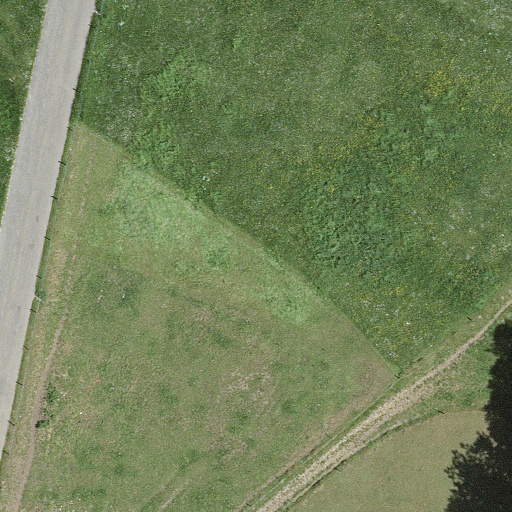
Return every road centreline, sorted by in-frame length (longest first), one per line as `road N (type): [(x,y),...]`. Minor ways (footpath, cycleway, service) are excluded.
road 1 (unclassified): [(71,0),(0,354)]
road 2 (track): [(511,412),(485,407),(404,427),(313,469)]
